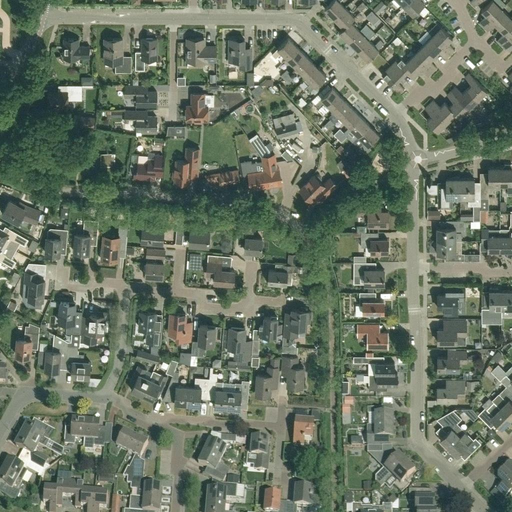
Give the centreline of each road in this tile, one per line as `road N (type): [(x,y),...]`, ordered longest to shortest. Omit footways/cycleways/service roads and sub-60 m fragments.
road 1 (residential): [(306,239),(254,206),(61,193),(0,171)]
road 2 (residential): [(394,116),(301,23),(192,19)]
road 3 (residential): [(460,490),(416,440),(412,268)]
road 4 (residential): [(280,426),(138,417)]
road 5 (residential): [(173,19),(39,13)]
road 6 (residential): [(0,432),(29,394),(105,394)]
road 7 (tertiary): [(0,127),(39,13)]
